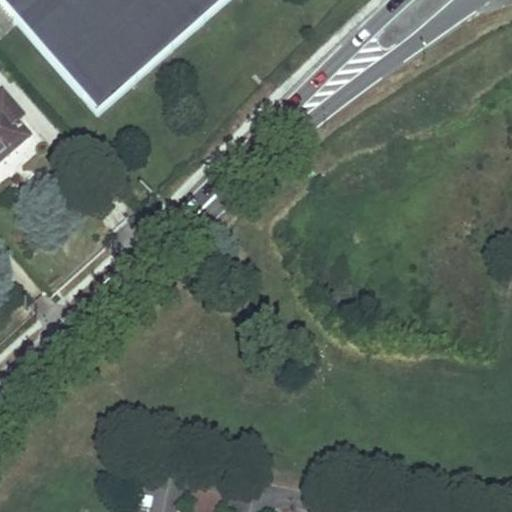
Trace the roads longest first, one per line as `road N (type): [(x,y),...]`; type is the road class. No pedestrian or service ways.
road 1 (primary): [(167,242),(471,0)]
road 2 (primary): [(401,0),(167,242)]
road 3 (primary): [(0,402),(167,242)]
